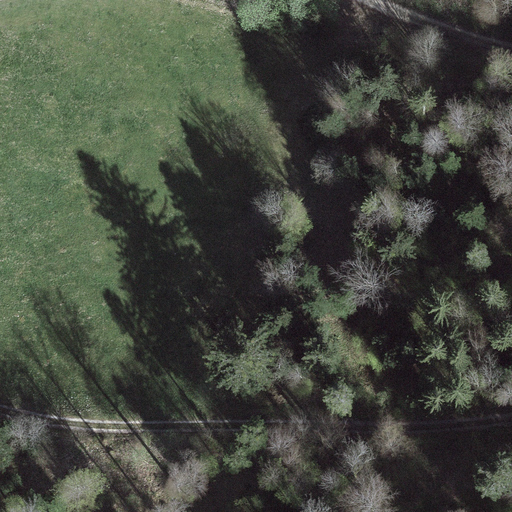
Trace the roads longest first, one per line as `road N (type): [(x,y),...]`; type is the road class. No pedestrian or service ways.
road 1 (track): [(0,407),(69,421),(160,425),(511,417)]
road 2 (track): [(383,0),(434,25),(511,40)]
